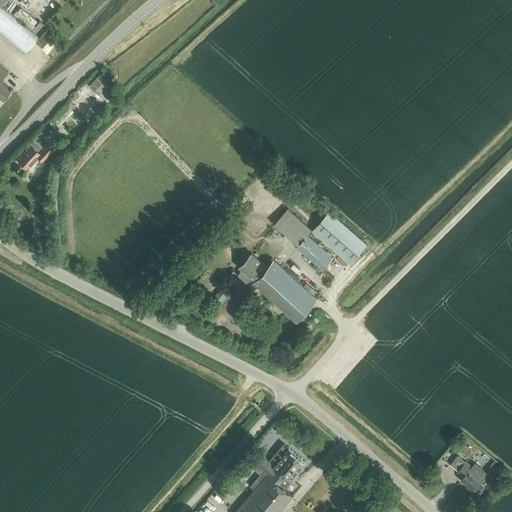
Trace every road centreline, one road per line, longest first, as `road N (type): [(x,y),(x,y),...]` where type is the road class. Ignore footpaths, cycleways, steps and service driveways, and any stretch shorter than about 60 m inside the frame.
road 1 (unclassified): [(292,391),(72,282),(0,237)]
road 2 (track): [(511,162),(352,319),(292,391)]
road 3 (tertiary): [(0,152),(155,0)]
road 4 (unclassified): [(434,511),(292,391)]
road 5 (unclassified): [(182,511),(292,391)]
